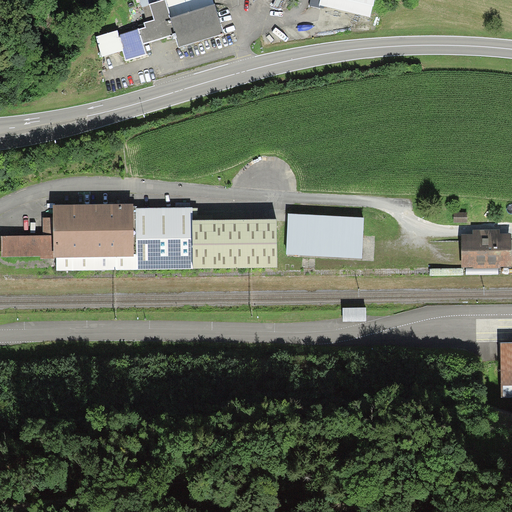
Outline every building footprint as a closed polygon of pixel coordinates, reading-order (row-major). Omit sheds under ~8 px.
[(139,0),(146,22),(102,36),(112,67),(155,54),(151,40),(177,32),(182,46),(226,32),(216,0),(139,0)] [(375,0),(321,0),(320,6),(372,17),(375,0)] [(133,207),(53,209),(53,219),(43,219),(43,236),(1,237),(2,257),(41,256),(41,260),(55,260),(55,270),(275,266),(274,220),(191,222),(190,210),(133,211),(133,207)] [(468,213),(455,213),(454,223),(467,223),(468,213)] [(361,218),(286,215),(284,252),(359,255),(361,218)] [(511,234),(462,234),(462,267),(511,267),(511,234)] [(345,325),(368,324),(367,310),(344,311),(345,325)] [(511,344),(500,345),(500,391),(511,390),(511,344)]
